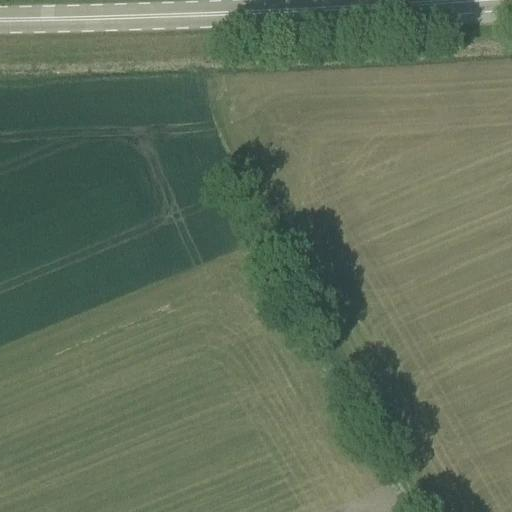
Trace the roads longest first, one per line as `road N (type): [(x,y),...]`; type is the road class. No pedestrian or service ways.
road 1 (primary): [(0,25),(511,1)]
road 2 (track): [(245,206),(424,511)]
